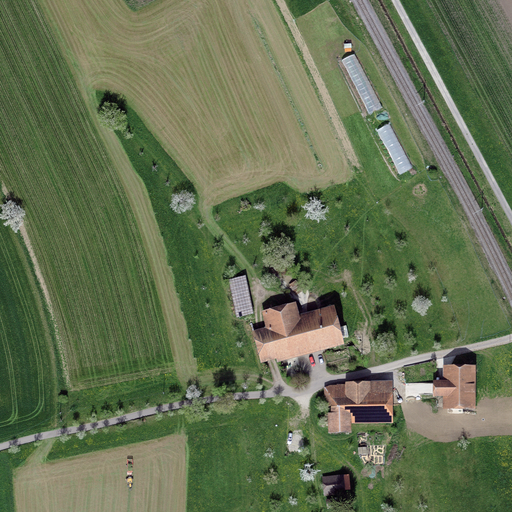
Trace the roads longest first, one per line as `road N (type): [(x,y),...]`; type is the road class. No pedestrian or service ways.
road 1 (unclassified): [(0,447),(176,405),(301,390),(511,337)]
road 2 (track): [(394,0),(511,219)]
